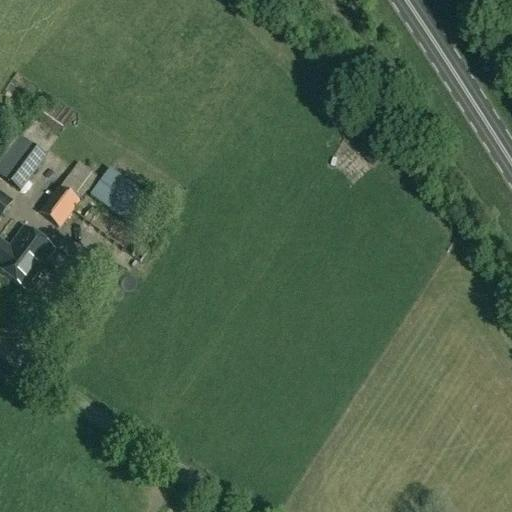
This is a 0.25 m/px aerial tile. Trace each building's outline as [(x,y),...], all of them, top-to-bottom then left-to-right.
[(0,149),(0,179),(20,195),(46,161),(12,134),(0,149)] [(79,164),(58,190),(57,190),(39,216),(60,230),(76,207),(77,208),(72,215),(139,267),(152,248),(86,197),(99,180),(79,164)] [(160,209),(109,171),(89,198),(140,236),(160,209)] [(0,195),(0,220),(12,205),(0,195)] [(0,273),(23,291),(53,252),(23,229),(9,248),(0,241),(0,273)]
